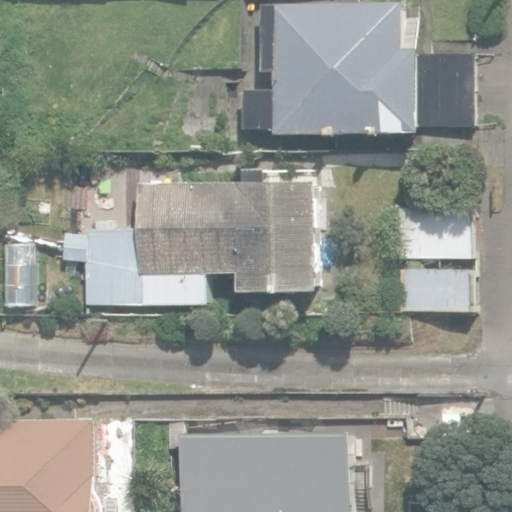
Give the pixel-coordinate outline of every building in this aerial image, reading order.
[(251,86),(251,125),(483,125),(483,48),(415,48),(415,2),(270,2),(270,68),(282,68),(282,86),(251,86)] [(94,301),(154,300),(154,272),(248,270),(248,289),(330,288),(329,177),(278,178),(278,166),(251,166),(251,177),(146,178),(146,222),(95,223),(95,229),(71,230),(71,258),(94,257),(94,301)] [(405,255),(481,256),(481,207),(406,206),(405,255)] [(406,308),(479,309),(479,267),(406,266),(406,308)] [(0,417),(0,511),(107,511),(106,417),(0,417)] [(356,511),(356,429),(187,430),(187,511),(356,511)]
